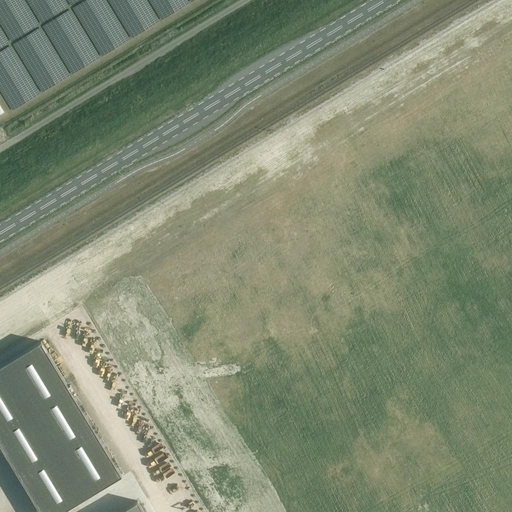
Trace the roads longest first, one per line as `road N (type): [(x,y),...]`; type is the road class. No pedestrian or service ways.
road 1 (secondary): [(0,237),(388,0)]
road 2 (unclassified): [(249,0),(0,152)]
